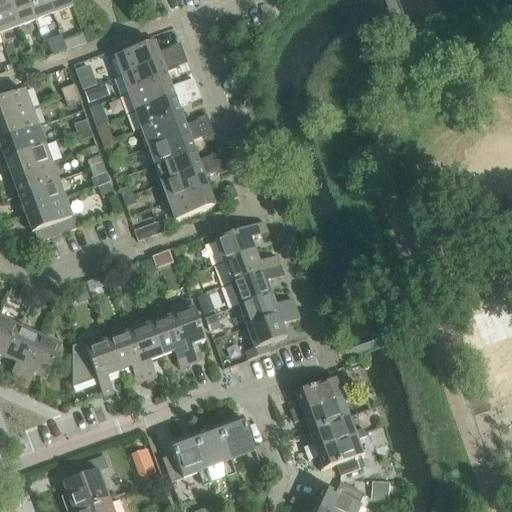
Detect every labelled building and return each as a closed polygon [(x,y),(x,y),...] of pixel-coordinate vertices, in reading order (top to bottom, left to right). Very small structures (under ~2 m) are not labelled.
[(0,0),(0,35),(17,29),(6,0),(0,0)] [(6,0),(17,29),(35,23),(26,0),(6,0)] [(26,0),(35,23),(54,16),(47,0),(26,0)] [(72,9),(68,0),(47,0),(54,16),(72,9)] [(115,60),(122,79),(184,55),(180,45),(157,53),(154,45),(115,60)] [(128,96),(168,82),(164,73),(187,65),(184,55),(122,79),(128,96)] [(197,92),(193,81),(170,89),(168,82),(128,96),(135,114),(197,92)] [(61,91),(64,100),(77,95),(74,87),(61,91)] [(201,100),(197,92),(135,114),(141,133),(181,118),(178,109),(201,100)] [(0,102),(0,123),(32,112),(25,93),(0,102)] [(80,104),(77,95),(64,100),(67,108),(80,104)] [(0,144),(38,130),(32,112),(0,123),(0,144)] [(211,128),(207,117),(184,125),(181,118),(141,133),(148,151),(211,128)] [(74,128),(77,136),(90,131),(87,123),(74,128)] [(214,137),(211,128),(148,151),(155,169),(194,154),(191,145),(214,137)] [(45,148),(38,130),(0,144),(0,147),(5,163),(45,148)] [(93,140),(90,131),(77,136),(80,144),(93,140)] [(5,163),(12,181),(52,166),(45,148),(5,163)] [(224,164),(220,153),(197,161),(194,154),(155,169),(162,187),(224,164)] [(87,164),(90,172),(103,168),(100,159),(87,164)] [(227,173),(224,164),(162,187),(168,205),(208,190),(204,181),(227,173)] [(58,184),(52,166),(12,181),(19,199),(58,184)] [(106,176),(103,168),(90,172),(93,181),(106,176)] [(65,202),(58,184),(19,199),(25,216),(65,202)] [(237,200),(233,189),(210,197),(208,190),(168,205),(175,223),(237,200)] [(104,209),(116,204),(113,195),(100,200),(104,209)] [(76,232),(72,221),(65,202),(25,216),(32,235),(36,234),(40,245),(76,232)] [(267,235),(263,225),(214,243),(222,266),(255,253),(251,241),(267,235)] [(259,265),(255,253),(222,266),(230,287),(279,268),(276,259),(259,265)] [(230,287),(238,309),(271,296),(266,284),(283,278),(279,268),(230,287)] [(275,307),(271,296),(238,309),(246,330),(295,311),(292,301),(275,307)] [(171,318),(190,367),(200,364),(193,347),(205,342),(190,301),(168,309),(171,318)] [(282,328),(299,321),(295,311),(246,330),(254,351),(245,354),(248,362),(269,355),(266,347),(287,339),(282,328)] [(171,318),(150,326),(162,358),(174,354),(180,371),(190,367),(171,318)] [(0,358),(5,361),(19,329),(0,320),(0,358)] [(129,334),(147,383),(157,380),(150,363),(162,358),(150,326),(129,334)] [(9,382),(19,387),(41,339),(19,329),(5,361),(16,365),(9,382)] [(129,334),(107,342),(119,374),(131,370),(137,387),(147,383),(129,334)] [(62,348),(41,339),(19,387),(27,390),(35,374),(47,380),(62,348)] [(96,381),(103,400),(114,396),(107,379),(119,374),(107,342),(86,350),(84,344),(72,349),(72,390),(96,381)] [(289,412),(292,419),(351,397),(349,393),(340,396),(335,381),(295,396),(299,409),(289,412)] [(304,422),(308,434),(349,419),(343,404),(352,401),(351,397),(292,419),(294,425),(304,422)] [(303,451),(305,457),(364,434),(363,430),(354,433),(349,419),(308,434),(313,447),(303,451)] [(242,421),(218,430),(231,464),(246,459),(251,471),(260,468),(242,421)] [(218,430),(194,439),(207,473),(208,473),(211,483),(226,478),(227,480),(236,477),(231,464),(218,430)] [(364,434),(305,457),(308,463),(318,459),(322,472),(335,467),(340,479),(364,470),(360,458),(363,457),(357,442),(366,438),(364,434)] [(163,462),(171,485),(182,481),(183,482),(199,476),(204,489),(212,486),(211,483),(208,473),(207,473),(194,439),(170,447),(174,458),(163,462)] [(63,501),(66,511),(80,511),(109,502),(99,475),(109,471),(104,459),(74,470),(78,481),(62,487),(67,499),(63,501)] [(306,498),(303,505),(319,511),(359,511),(361,508),(358,507),(363,496),(339,485),(334,496),(321,491),(316,503),(306,498)] [(112,511),(109,502),(80,511),(112,511)]
